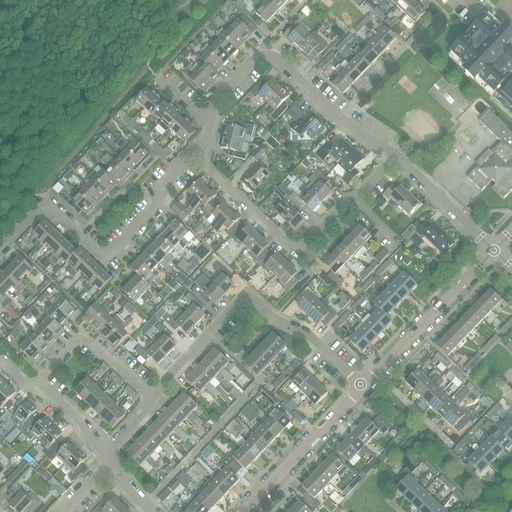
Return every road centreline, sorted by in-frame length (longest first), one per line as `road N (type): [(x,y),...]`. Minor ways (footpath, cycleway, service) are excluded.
road 1 (residential): [(151,397),(246,297),(309,335),(362,387)]
road 2 (residential): [(396,156),(295,247),(193,154)]
road 3 (residential): [(193,154),(108,255),(44,207),(0,248)]
road 4 (residential): [(104,452),(44,384),(48,370),(81,339),(151,397)]
road 5 (tertiary): [(362,387),(493,250)]
road 6 (tertiary): [(242,511),(362,387)]
road 7 (residential): [(396,156),(338,118),(277,60),(260,56)]
road 8 (residential): [(493,250),(396,156)]
